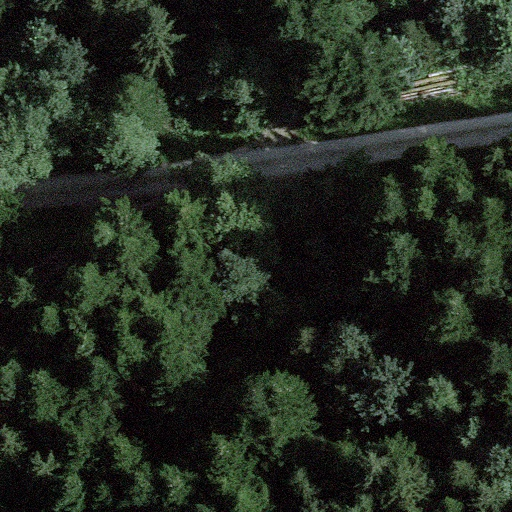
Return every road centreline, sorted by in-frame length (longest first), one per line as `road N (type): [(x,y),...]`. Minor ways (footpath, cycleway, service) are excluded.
road 1 (track): [(0,206),(511,133)]
road 2 (track): [(441,0),(323,76),(291,121),(281,168)]
road 3 (track): [(0,315),(105,235),(149,186)]
